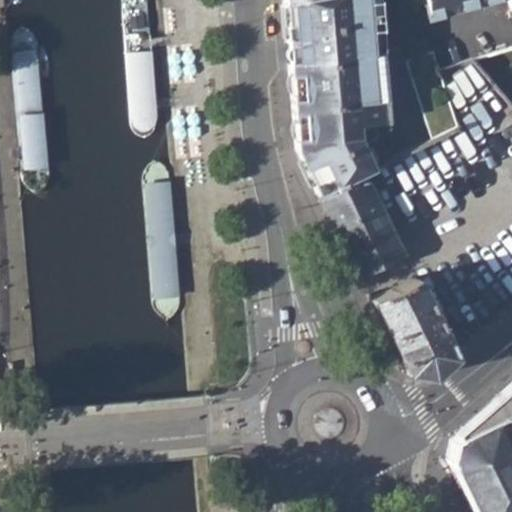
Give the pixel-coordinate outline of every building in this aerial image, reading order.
[(371,50),(372,50),(371,38),(368,0),(294,0),(282,2),(287,54),(288,68),(371,50)] [(507,0),(510,8),(511,7),(511,0),(422,0),(428,18),(496,0),(507,0)] [(144,25),(142,28),(148,108),(151,109),(154,111),(156,111),(159,111),(161,109),(163,107),(157,27),(155,24),(153,22),(149,22),(146,22),(144,25)] [(12,33),(10,38),(23,182),(25,185),(28,188),(32,191),(37,193),(42,191),(46,187),(48,184),(49,180),(37,36),(35,32),(31,28),(28,25),(22,24),(18,26),(14,29),(12,33)] [(401,45),(377,50),(376,50),(378,68),(405,59),(404,56),(401,45)] [(438,71),(432,49),(404,56),(405,59),(428,138),(455,125),(438,71)] [(288,68),(294,147),(317,195),(360,173),(387,159),(373,130),(379,127),(376,120),(371,50),(288,68)] [(156,166),(152,167),(148,169),(145,174),(143,179),(143,184),(153,305),(155,312),(158,317),(160,320),(164,322),(166,322),(168,322),(171,320),(174,318),(176,315),(178,311),(179,305),(170,183),(169,179),(167,174),(163,169),(159,166),(156,166)] [(317,195),(354,275),(400,253),(360,173),(317,195)] [(427,375),(459,348),(452,334),(442,338),(412,276),(365,298),(401,374),(427,375)] [(474,316),(452,334),(459,348),(482,329),(474,316)] [(473,511),(511,511),(511,381),(454,433),(457,438),(451,440),(446,459),(473,511)]
